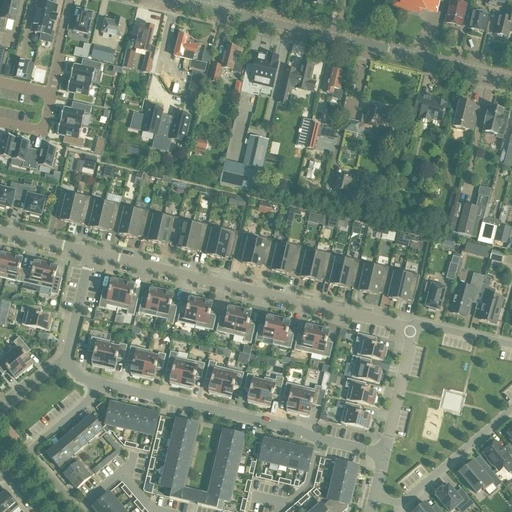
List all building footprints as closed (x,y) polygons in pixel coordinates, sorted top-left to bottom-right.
[(15,22),(20,0),(5,0),(3,11),(0,10),(0,33),(5,35),(8,20),(15,22)] [(395,0),(394,7),(412,12),(412,10),(417,11),(417,9),(435,13),(438,0),(395,0)] [(445,23),(461,27),(466,5),(451,1),(445,23)] [(36,27),(34,33),(41,34),(48,4),(37,2),(32,26),(36,27)] [(41,34),(39,41),(52,43),(54,32),(52,32),(54,22),(56,23),(58,15),(56,15),(58,6),(48,4),(41,34)] [(71,13),(68,27),(89,32),(94,10),(80,7),(78,14),(71,13)] [(499,15),(494,34),(508,37),(509,32),(511,32),(511,9),(506,8),(504,17),(499,15)] [(483,32),(487,14),(485,14),(485,12),(482,11),(481,13),(473,11),(469,28),(483,32)] [(102,34),(121,39),(125,21),(116,19),(115,23),(105,20),(102,34)] [(155,49),(150,47),(154,30),(152,28),(148,27),(145,28),(141,27),(135,51),(146,53),(141,73),(150,75),(150,74),(149,74),(155,49)] [(184,60),(189,40),(187,40),(188,37),(180,35),(174,58),(184,60)] [(184,60),(182,70),(192,72),(199,74),(200,71),(205,72),(207,64),(201,63),(192,61),(193,56),(195,56),(198,47),(197,47),(198,44),(196,42),(189,40),(184,60)] [(244,58),(236,56),(238,48),(226,45),(225,49),(224,49),(220,66),(213,64),(209,81),(218,84),(221,72),(222,73),(224,68),(232,70),(231,72),(240,74),(244,58)] [(101,48),(95,47),(92,58),(98,60),(101,48)] [(114,52),(108,50),(105,62),(112,63),(114,52)] [(135,53),(127,51),(123,67),(131,69),(135,53)] [(267,56),(257,54),(249,88),(260,90),(268,55),(267,56)] [(278,58),(268,55),(260,90),(260,91),(261,89),(271,91),(278,64),(277,64),(278,58)] [(74,65),(70,79),(92,84),(95,72),(100,73),(102,64),(83,60),(81,67),(74,65)] [(17,62),(13,78),(25,81),(28,65),(17,62)] [(286,68),(278,103),(289,106),(293,89),(309,92),(313,93),(315,83),(309,81),(313,66),(301,63),(299,71),(298,73),(297,74),(295,73),(296,71),(286,68)] [(344,73),(331,70),(326,93),(332,95),(331,98),(339,100),(339,101),(341,101),(343,90),(341,89),(344,73)] [(199,74),(192,72),(189,90),(201,92),(204,75),(199,74)] [(70,79),(67,93),(75,94),(73,101),(92,105),(94,97),(89,96),(91,87),(92,84),(70,79)] [(418,98),(414,114),(420,116),(420,119),(431,122),(431,121),(442,123),(446,105),(444,104),(443,102),(440,101),(438,103),(418,98)] [(193,99),(191,110),(197,112),(199,101),(193,99)] [(454,115),(456,115),(453,127),(467,130),(473,131),(479,108),(473,107),(474,105),(470,104),(470,102),(464,101),(463,102),(460,101),(459,103),(457,103),(454,115)] [(64,108),(60,122),(82,127),(85,114),(90,115),(92,107),(73,103),(71,110),(64,108)] [(152,148),(160,150),(166,125),(160,123),(163,111),(155,109),(155,108),(150,106),(149,108),(148,107),(146,117),(134,114),(131,129),(156,135),(152,148)] [(367,128),(371,129),(372,126),(379,128),(378,130),(387,132),(388,128),(389,122),(390,122),(392,110),(370,106),(368,116),(361,115),(359,123),(348,120),(345,132),(358,134),(358,132),(366,134),(367,128)] [(504,135),(509,113),(503,112),(503,111),(501,110),(501,109),(500,109),(495,107),(495,108),(494,107),(494,109),(491,108),(490,114),(488,114),(485,125),(487,126),(485,132),(488,133),(488,134),(489,134),(489,135),(493,136),(493,135),(495,136),(495,135),(497,135),(498,133),(504,135)] [(173,126),(166,125),(160,150),(168,152),(171,139),(184,142),(186,132),(188,133),(190,124),(188,124),(190,117),(176,114),(173,126)] [(60,122),(57,135),(65,137),(63,144),(70,145),(82,148),(84,140),(79,139),(82,127),(60,122)] [(305,148),(314,150),(320,125),(311,123),(305,148)] [(0,142),(0,157),(11,160),(16,138),(2,135),(0,142)] [(268,141),(250,137),(243,166),(261,170),(263,163),(265,155),(268,141)] [(16,138),(11,160),(23,163),(22,168),(30,170),(35,150),(28,149),(30,141),(16,138)] [(35,150),(30,170),(37,171),(39,166),(51,169),(56,148),(42,144),(40,152),(35,150)] [(206,149),(195,147),(193,153),(205,155),(206,149)] [(265,155),(263,163),(281,166),(282,159),(265,155)] [(97,159),(87,157),(85,164),(95,166),(97,159)] [(261,170),(243,166),(225,162),(219,184),(256,193),(261,170)] [(52,182),(58,184),(60,174),(55,172),(52,182)] [(338,177),(335,189),(348,192),(351,181),(338,177)] [(20,199),(23,186),(10,183),(9,191),(0,188),(0,208),(3,209),(4,207),(10,209),(13,197),(19,199),(19,201),(20,199)] [(35,189),(23,186),(20,199),(26,200),(24,212),(30,213),(30,215),(39,217),(39,215),(40,216),(42,210),(44,210),(46,201),(44,201),(44,199),(33,197),(35,189)] [(61,218),(60,221),(63,222),(69,223),(76,194),(61,190),(55,217),(61,218)] [(79,222),(84,224),(91,197),(76,194),(69,223),(75,225),(75,224),(78,225),(79,222)] [(457,204),(450,233),(456,234),(455,236),(466,239),(472,240),(473,238),(478,239),(483,219),(484,219),(486,211),(485,211),(487,202),(488,198),(480,196),(479,200),(477,209),(457,204)] [(92,229),(98,230),(105,201),(91,197),(84,224),(90,225),(89,228),(92,228),(92,229)] [(108,229),(114,231),(120,204),(105,201),(98,230),(105,232),(105,231),(108,232),(108,229)] [(122,236),(128,237),(134,208),(120,204),(114,231),(119,232),(118,235),(122,235),(122,236)] [(138,236),(143,238),(149,211),(134,208),(128,237),(134,238),(137,239),(138,236)] [(151,243),(157,244),(164,215),(149,211),(143,238),(148,239),(148,242),(151,242),(151,243)] [(167,243),(172,244),(178,218),(164,215),(157,244),(163,245),(166,246),(167,243)] [(340,217),(339,221),(339,222),(338,222),(337,227),(338,227),(347,229),(349,219),(340,217)] [(180,249),(186,251),(193,222),(178,218),(172,244),(178,246),(177,248),(180,249)] [(329,219),(327,227),(337,229),(337,227),(338,222),(339,221),(333,220),(329,219)] [(478,239),(477,243),(493,246),(499,223),(490,220),(484,219),(483,219),(478,239)] [(196,250),(201,251),(207,225),(193,222),(186,251),(192,252),(195,253),(196,250)] [(209,256),(215,258),(222,228),(207,225),(201,251),(207,253),(206,255),(209,256)] [(511,228),(499,225),(495,240),(507,243),(511,228)] [(237,232),(222,228),(215,258),(221,259),(225,260),(225,257),(231,258),(237,232)] [(243,261),(242,264),(245,265),(251,266),(258,237),(243,234),(237,260),(243,261)] [(411,241),(412,237),(398,234),(396,244),(398,244),(397,245),(408,248),(408,247),(410,247),(411,241)] [(261,266),(266,267),(273,241),(258,237),(251,266),(257,268),(260,268),(261,266)] [(418,238),(412,237),(411,241),(410,247),(427,251),(429,241),(418,238)] [(274,272),(280,273),(287,244),(273,241),(266,267),(272,268),(271,271),(274,271),(274,272)] [(290,272),(296,274),(302,247),(287,244),(280,273),(287,275),(287,274),(290,275),(290,272)] [(304,279),(310,280),(316,251),(302,247),(296,274),(301,275),(300,278),(304,278),(304,279)] [(490,260),(502,264),(505,254),(492,250),(490,260)] [(320,279),(325,281),(331,254),(316,251),(310,280),(316,282),(316,281),(319,282),(320,279)] [(0,253),(0,254),(0,277),(6,279),(7,275),(12,254),(2,252),(1,252),(0,253)] [(7,275),(6,279),(24,283),(27,271),(20,269),(21,264),(22,261),(23,258),(23,257),(22,257),(22,256),(12,254),(7,275)] [(333,286),(339,287),(346,258),(331,254),(325,281),(330,282),(330,285),(333,285),(333,286)] [(460,258),(453,256),(451,263),(458,265),(460,258)] [(349,286),(354,288),(360,261),(346,258),(339,287),(345,288),(348,289),(349,286)] [(35,261),(35,264),(34,268),(34,267),(33,272),(27,271),(24,283),(41,288),(47,262),(37,260),(36,260),(35,261)] [(362,292),(368,294),(375,265),(360,261),(354,288),(360,289),(359,292),(362,292)] [(57,269),(58,266),(58,265),(57,265),(47,262),(41,288),(51,290),(50,294),(58,296),(62,279),(55,277),(56,273),(57,269)] [(450,263),(446,278),(454,281),(458,265),(451,263),(450,263)] [(378,293),(383,294),(389,268),(375,265),(368,294),(374,295),(377,296),(378,293)] [(391,299),(397,301),(404,272),(389,268),(383,294),(389,296),(388,298),(391,299)] [(419,275),(404,272),(397,301),(403,302),(404,302),(407,303),(407,300),(413,301),(419,275)] [(466,317),(470,302),(477,304),(485,278),(474,275),(470,289),(459,286),(457,290),(456,290),(454,297),(455,298),(451,313),(466,317)] [(491,279),(485,278),(477,304),(477,305),(483,307),(480,320),(495,324),(496,318),(498,318),(500,311),(499,309),(502,299),(494,296),(495,291),(488,289),(491,279)] [(103,289),(99,308),(106,310),(107,306),(117,308),(124,281),(114,279),(113,279),(112,279),(112,280),(111,283),(112,283),(111,286),(109,291),(103,289)] [(134,283),(124,281),(117,308),(128,311),(127,315),(134,316),(139,297),(132,296),(133,291),(134,288),(135,285),(135,284),(134,284),(134,283)] [(430,294),(426,307),(429,308),(429,310),(436,312),(436,310),(439,311),(446,287),(433,283),(432,285),(428,284),(425,293),(430,294)] [(151,288),(151,289),(150,292),(151,292),(150,295),(148,300),(142,298),(138,313),(146,315),(147,310),(157,313),(162,290),(153,288),(152,288),(151,288)] [(173,293),(173,292),(162,290),(157,313),(156,317),(167,320),(166,324),(173,326),(177,307),(171,305),(172,300),(173,297),(174,294),(173,293)] [(190,298),(189,301),(189,304),(187,309),(181,307),(177,322),(195,327),(201,299),(192,297),(191,297),(190,298)] [(212,302),(211,302),(201,299),(195,327),(213,331),(216,316),(210,314),(211,310),(211,306),(212,306),(212,303),(212,302)] [(42,308),(23,304),(21,312),(25,313),(22,325),(45,331),(44,331),(49,332),(52,320),(52,319),(51,319),(48,318),(44,317),(40,316),(42,308)] [(229,307),(228,310),(228,314),(227,314),(226,318),(220,317),(216,332),(234,336),(240,308),(230,306),(229,306),(229,307)] [(251,311),(250,311),(240,308),(234,336),(244,338),(243,342),(251,344),(255,325),(249,324),(250,319),(250,316),(251,316),(251,312),(251,311)] [(268,316),(267,320),(266,323),(265,327),(259,326),(255,341),(262,343),(264,338),(273,340),(274,340),(279,318),(269,315),(268,316)] [(290,320),(289,320),(279,318),(274,340),(273,340),(272,345),(291,349),(294,334),(288,333),(289,328),(288,328),(289,325),(290,322),(290,321),(290,320)] [(307,325),(307,326),(306,329),(305,332),(304,337),(298,335),(294,350),(312,354),(318,327),(308,325),(307,325)] [(329,330),(328,329),(318,327),(312,354),(322,357),(329,359),(333,344),(326,342),(328,337),(327,337),(328,334),(329,331),(329,330)] [(192,334),(180,331),(179,337),(190,340),(192,334)] [(377,339),(358,334),(356,343),(360,344),(357,356),(380,361),(384,362),(387,351),(387,350),(387,349),(386,349),(383,348),(379,347),(375,346),(377,339)] [(33,364),(32,364),(30,362),(28,359),(25,355),(30,351),(19,338),(13,343),(16,346),(8,352),(25,372),(32,366),(33,365),(33,364)] [(93,367),(103,369),(109,342),(92,338),(88,353),(95,354),(93,359),(94,359),(93,362),(92,366),(92,367),(93,367)] [(114,371),(115,368),(116,364),(117,360),(124,361),(127,346),(120,345),(119,349),(109,347),(110,342),(109,342),(103,369),(113,372),(114,372),(114,371)] [(131,347),(127,362),(134,364),(132,368),(133,368),(132,372),(131,375),(131,376),(132,376),(142,379),(147,356),(148,351),(138,349),(131,347)] [(16,379),(17,379),(25,372),(8,352),(0,359),(0,372),(2,375),(7,370),(11,374),(13,376),(15,379),(16,379)] [(170,385),(171,386),(180,388),(187,361),(177,358),(178,354),(170,353),(166,371),(172,373),(171,378),(172,378),(171,381),(170,384),(170,385)] [(153,381),(153,380),(154,377),(155,374),(156,369),(162,371),(166,356),(159,354),(157,358),(147,356),(142,379),(152,381),(153,381)] [(381,371),(378,370),(378,371),(374,370),(370,369),(372,361),(353,357),(351,365),(355,366),(352,378),(375,383),(375,384),(379,385),(382,373),(382,372),(381,371)] [(192,390),(192,389),(193,386),(194,383),(195,378),(201,380),(205,365),(187,361),(180,388),(191,390),(192,390)] [(209,395),(210,395),(219,397),(226,370),(216,367),(217,364),(209,362),(205,381),(211,382),(210,387),(210,390),(209,390),(209,393),(209,394),(209,395)] [(231,399),(232,395),(232,392),(233,392),(234,387),(240,389),(244,374),(226,370),(219,397),(230,400),(230,399),(231,399)] [(248,404),(249,404),(258,406),(264,384),(253,381),(255,377),(247,375),(244,390),(250,391),(249,396),(249,399),(248,399),(248,402),(248,403),(248,404)] [(270,408),(271,405),(271,404),(271,401),(272,401),(273,397),(279,398),(284,379),(276,378),(275,381),(265,379),(264,384),(258,406),(269,409),(270,408)] [(374,408),(377,396),(377,395),(376,394),(372,393),(372,394),(368,393),(369,392),(364,392),(366,384),(347,379),(345,388),(349,389),(346,401),(370,406),(369,406),(374,408)] [(287,413),(288,413),(297,416),(304,388),(286,384),(283,399),(289,401),(288,405),(287,408),(287,412),(287,413)] [(309,417),(310,414),(309,414),(310,410),(310,411),(312,406),(318,407),(323,389),(315,387),(314,391),(304,388),(297,416),(307,418),(308,418),(309,417)] [(371,417),(370,417),(367,416),(363,416),(363,415),(359,414),(361,407),(346,403),(341,424),(364,429),(368,430),(371,419),(371,418),(371,417)] [(106,426),(103,429),(104,429),(107,433),(108,433),(110,431),(111,425),(116,426),(121,407),(111,405),(106,424),(106,426)] [(116,426),(125,428),(130,409),(121,407),(116,426)] [(125,428),(134,430),(139,411),(130,409),(125,428)] [(134,430),(144,433),(148,413),(139,411),(134,430)] [(158,416),(148,413),(144,433),(154,435),(158,416)] [(47,454),(59,467),(104,429),(92,415),(47,454)] [(178,421),(176,431),(195,435),(197,425),(160,416),(160,417),(178,421)] [(176,431),(174,440),(193,445),(195,435),(176,431)] [(225,432),(223,441),(242,446),(244,436),(225,432)] [(123,451),(121,448),(108,433),(107,433),(104,436),(117,450),(110,456),(110,455),(93,470),(96,474),(123,451)] [(174,440),(171,449),(191,454),(193,445),(174,440)] [(240,455),(242,446),(223,441),(221,451),(240,455)] [(260,460),(270,462),(274,443),(264,441),(260,460)] [(511,454),(510,457),(508,454),(507,455),(496,442),(484,453),(489,458),(487,460),(493,466),(494,465),(499,471),(505,466),(508,469),(511,465),(511,454)] [(270,462),(279,465),(284,445),(274,443),(270,462)] [(279,465),(288,467),(293,448),(284,445),(279,465)] [(288,467),(298,469),(302,450),(293,448),(288,467)] [(171,449),(169,459),(188,463),(191,454),(171,449)] [(298,469),(307,471),(312,453),(313,453),(313,452),(302,450),(298,469)] [(238,464),(240,455),(221,451),(218,460),(238,464)] [(338,463),(336,472),(355,477),(357,467),(320,458),(320,459),(321,459),(319,465),(324,466),(325,460),(338,463)] [(169,459),(167,468),(186,473),(188,463),(169,459)] [(218,460),(216,469),(235,474),(238,464),(218,460)] [(78,489),(92,477),(78,462),(76,464),(75,462),(68,468),(70,470),(65,474),(78,489)] [(476,463),(467,470),(465,469),(459,474),(477,494),(482,489),(484,491),(493,484),(496,488),(502,483),(488,467),(483,471),(476,463)] [(167,468),(165,477),(184,482),(186,473),(167,468)] [(216,469),(214,479),(233,483),(235,474),(216,469)] [(336,472),(334,482),(353,486),(355,477),(336,472)] [(184,482),(165,477),(162,487),(172,489),(182,491),(182,490),(184,482)] [(214,479),(212,488),(231,493),(233,483),(214,479)] [(334,482),(332,491),(351,495),(353,486),(334,482)] [(464,511),(474,504),(465,494),(460,499),(449,486),(443,490),(442,489),(436,494),(438,495),(436,496),(440,501),(438,502),(443,508),(445,506),(449,511),(450,511),(456,507),(458,509),(459,507),(463,511),(464,511)] [(212,488),(210,497),(209,497),(224,501),(229,502),(231,493),(212,488)] [(172,489),(170,498),(189,503),(191,493),(182,490),(182,491),(172,489)] [(2,496),(0,497),(0,500),(9,511),(14,511),(20,507),(5,490),(0,494),(2,496)] [(351,495),(332,491),(329,500),(348,505),(351,495)] [(93,505),(98,511),(103,511),(115,502),(109,494),(94,507),(93,505)] [(209,497),(210,497),(200,495),(198,505),(222,511),(224,501),(209,497)] [(0,511),(9,511),(0,500),(0,511)] [(329,501),(323,507),(322,507),(326,511),(344,511),(347,509),(348,505),(329,500),(329,501)] [(103,511),(118,511),(122,509),(115,502),(103,511)] [(414,511),(441,511),(440,510),(438,511),(432,511),(425,503),(414,511)]
